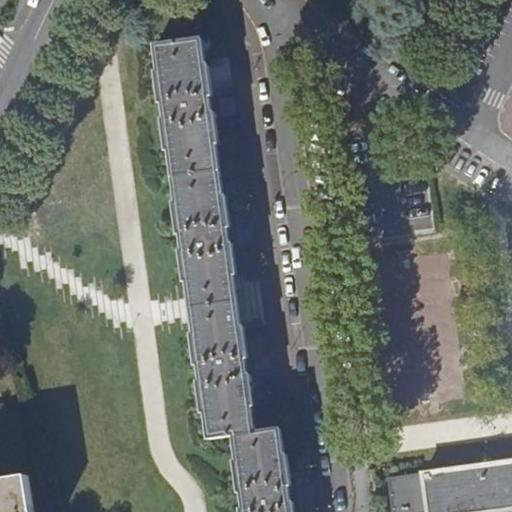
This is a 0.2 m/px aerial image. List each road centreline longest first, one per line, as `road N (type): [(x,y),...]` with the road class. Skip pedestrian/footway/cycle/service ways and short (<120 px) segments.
road 1 (residential): [(267,0),(343,511)]
road 2 (residential): [(278,0),(511,159)]
